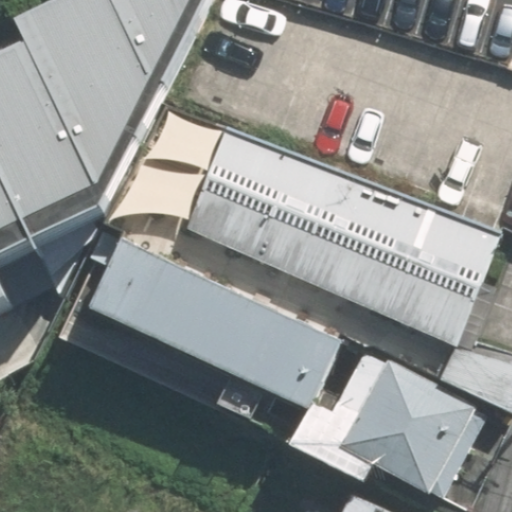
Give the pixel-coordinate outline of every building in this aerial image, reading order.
[(0,322),(25,310),(5,270),(106,219),(213,0),(77,0),(20,25),(31,51),(6,63),(0,49),(0,322)] [(225,130),(183,234),(457,344),(499,240),(225,130)] [(130,241),(97,310),(313,414),(347,346),(130,241)] [(331,423),(313,414),(296,448),(366,484),(378,460),(452,498),(495,415),(369,350),(331,423)] [(297,511),(296,511),(393,511),(353,492),(343,511),(297,511)]
